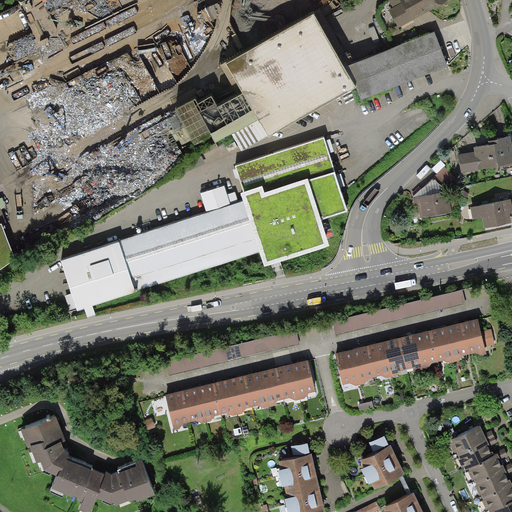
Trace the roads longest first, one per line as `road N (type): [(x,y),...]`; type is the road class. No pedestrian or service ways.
road 1 (primary): [(0,358),(372,281)]
road 2 (residential): [(481,79),(454,123),(379,194),(363,239),(372,281)]
road 3 (primary): [(372,281),(511,250)]
